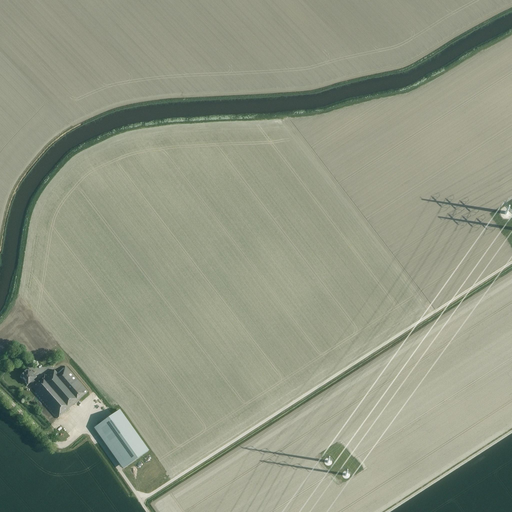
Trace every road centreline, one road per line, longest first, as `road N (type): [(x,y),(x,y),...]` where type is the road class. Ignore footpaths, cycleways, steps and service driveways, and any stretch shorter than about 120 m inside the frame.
road 1 (unclassified): [(140,501),(511,261)]
road 2 (unclassified): [(386,511),(511,431)]
